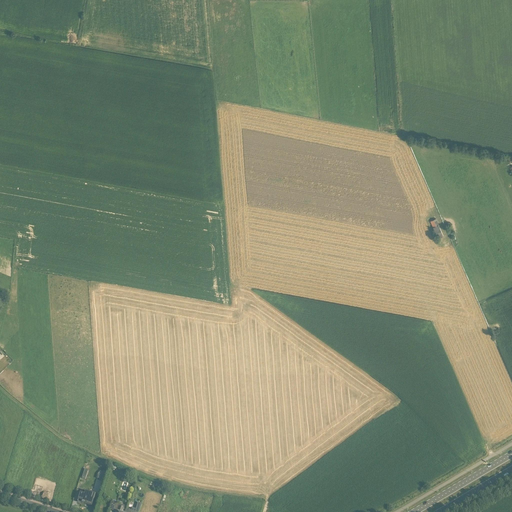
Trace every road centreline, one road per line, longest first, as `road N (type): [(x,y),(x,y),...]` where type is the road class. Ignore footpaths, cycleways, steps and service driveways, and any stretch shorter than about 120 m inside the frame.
road 1 (unclassified): [(511,443),(392,511)]
road 2 (track): [(0,389),(61,438),(108,458)]
